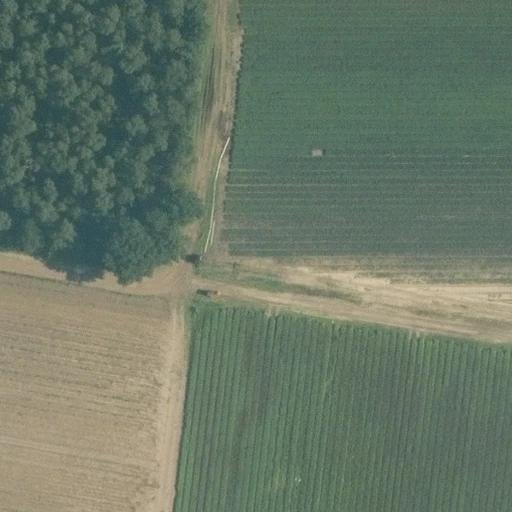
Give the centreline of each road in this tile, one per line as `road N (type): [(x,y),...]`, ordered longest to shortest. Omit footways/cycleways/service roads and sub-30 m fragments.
road 1 (track): [(511,329),(189,279)]
road 2 (track): [(225,0),(189,279)]
road 3 (track): [(189,279),(0,249)]
